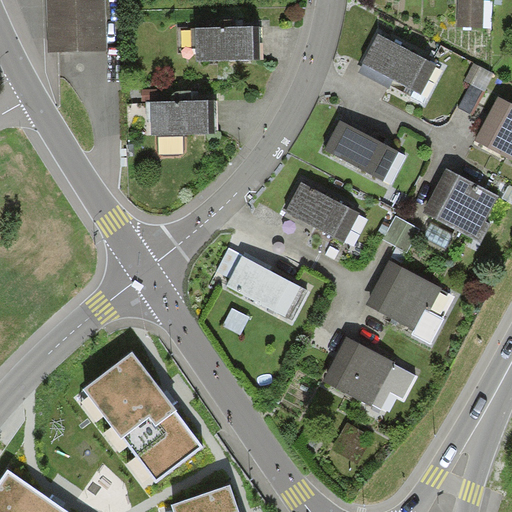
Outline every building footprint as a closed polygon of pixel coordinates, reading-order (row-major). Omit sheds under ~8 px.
[(106,50),(104,0),(45,0),(47,13),(49,51),(106,50)] [(481,0),(462,0),(462,31),(481,31),(481,0)] [(219,30),(196,31),(197,64),(261,62),(260,29),(244,30),(244,21),(231,21),(219,22),(219,30)] [(437,67),(379,35),(363,66),(389,80),(413,92),(409,98),(425,107),(437,85),(430,81),(437,67)] [(484,92),(471,85),(459,109),(471,115),(484,92)] [(174,104),(153,105),(154,138),(217,136),(216,103),(198,103),(197,91),(185,91),(174,92),(174,104)] [(511,105),(500,99),(489,119),(476,144),(511,162),(511,105)] [(364,135),(342,123),(326,152),(391,186),(406,157),(364,135)] [(498,198),(446,171),(436,191),(424,215),(433,220),(455,231),(482,244),(492,224),(486,221),(498,198)] [(361,214),(303,184),(286,216),(311,229),(344,246),(361,214)] [(397,218),(384,240),(407,253),(419,231),(397,218)] [(455,231),(433,220),(423,239),(445,250),(455,231)] [(286,319),(301,288),(267,271),(243,260),(228,290),(286,319)] [(443,289),(390,262),(379,283),(366,308),(413,332),(425,311),(431,314),(443,289)] [(418,376),(348,339),(339,355),(325,381),(381,412),(390,395),(404,402),(418,376)] [(154,484),(204,446),(165,394),(134,354),(84,391),(154,484)] [(0,511),(65,511),(8,472),(0,484),(0,511)] [(239,511),(230,486),(173,506),(175,511),(239,511)]
